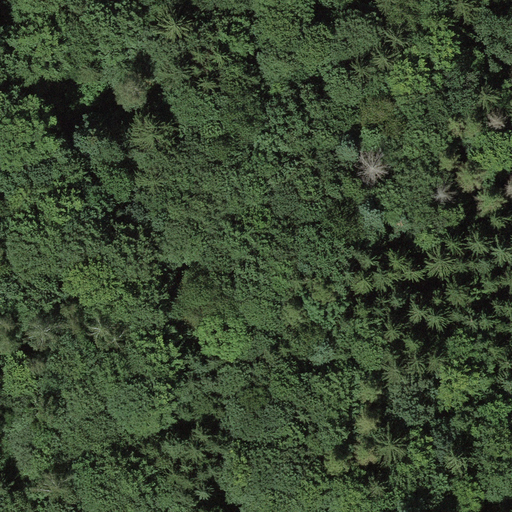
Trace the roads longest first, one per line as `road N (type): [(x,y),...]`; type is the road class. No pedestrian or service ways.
road 1 (track): [(270,0),(176,314)]
road 2 (track): [(176,314),(136,234),(0,68)]
road 3 (track): [(139,511),(170,397),(176,314)]
